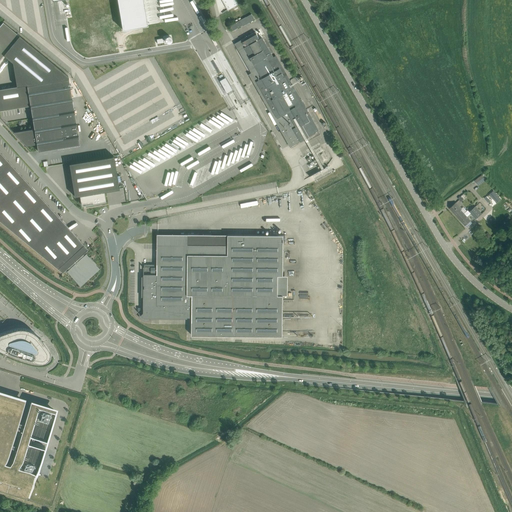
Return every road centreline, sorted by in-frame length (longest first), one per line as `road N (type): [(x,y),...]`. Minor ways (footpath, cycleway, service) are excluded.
road 1 (tertiary): [(511,309),(444,246),(304,0)]
road 2 (secondary): [(511,400),(250,372)]
road 3 (unclassified): [(112,246),(102,224),(71,208),(0,129)]
